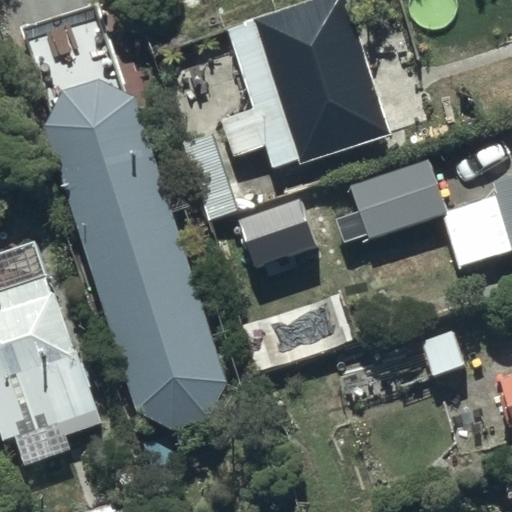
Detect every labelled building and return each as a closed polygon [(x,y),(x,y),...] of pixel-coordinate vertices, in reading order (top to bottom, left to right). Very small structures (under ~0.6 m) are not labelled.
[(346,0),(334,0),(227,32),(250,110),(219,119),(230,156),(261,147),(267,169),(295,161),(297,169),(389,141),(346,0)] [(96,86),(63,95),(42,127),(134,417),(169,433),(208,420),(229,391),(131,101),(96,86)] [(428,158),(348,183),(367,243),(441,220),(456,268),(511,251),(511,175),(491,182),(495,196),(445,212),(428,158)] [(25,274),(0,282),(0,436),(10,433),(20,465),(66,451),(57,422),(96,410),(73,340),(48,348),(25,274)] [(511,378),(495,383),(511,440),(511,439),(511,378)]
